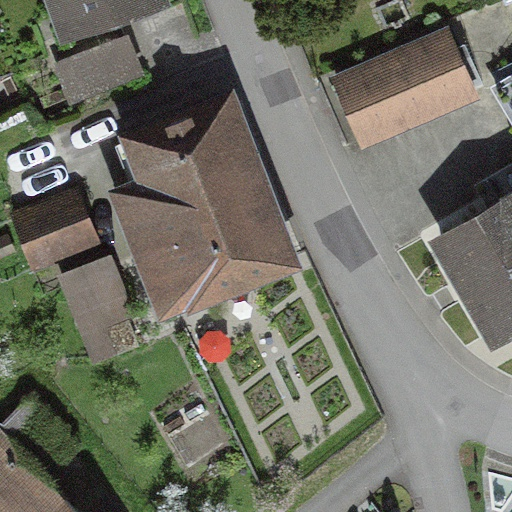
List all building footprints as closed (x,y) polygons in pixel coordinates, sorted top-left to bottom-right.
[(62,0),(73,30),(156,0),(62,0)] [(357,140),(469,92),(444,34),(332,82),(357,140)] [(68,99),(133,72),(120,39),(55,65),(68,99)] [(511,75),(491,87),(511,122),(511,197),(437,241),(490,333),(511,320),(511,75)] [(189,298),(286,260),(223,101),(127,139),(143,181),(114,193),(158,306),(188,295),(189,298)] [(44,255),(79,242),(87,226),(75,195),(11,219),(30,270),(47,264),(44,255)] [(80,331),(127,312),(109,265),(62,283),(80,331)] [(0,511),(74,511),(38,475),(69,446),(24,399),(0,422),(0,511)]
